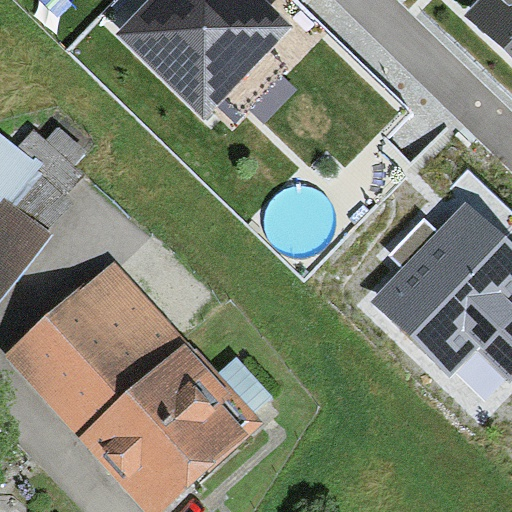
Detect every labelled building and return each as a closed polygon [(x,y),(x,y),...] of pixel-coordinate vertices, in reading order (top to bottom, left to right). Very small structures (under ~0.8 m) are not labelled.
[(120,0),(99,23),(211,124),(294,32),(259,0),(120,0)] [(511,0),(478,0),(461,24),(511,62),(511,0)] [(0,195),(13,206),(45,166),(0,128),(0,195)] [(0,199),(0,300),(8,305),(52,229),(0,199)] [(358,297),(489,417),(511,392),(511,252),(466,210),(444,234),(429,221),(358,297)] [(116,268),(16,358),(154,511),(163,511),(259,426),(116,268)]
